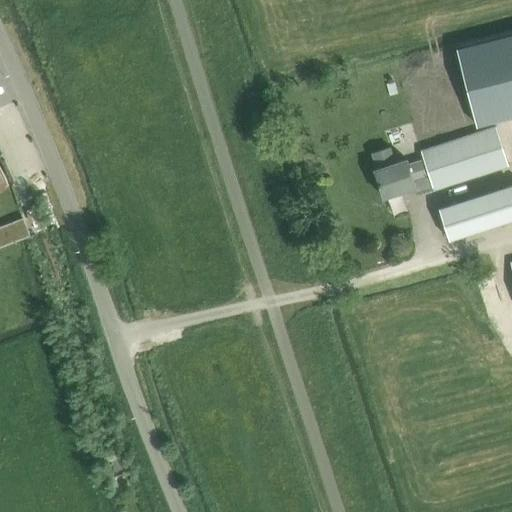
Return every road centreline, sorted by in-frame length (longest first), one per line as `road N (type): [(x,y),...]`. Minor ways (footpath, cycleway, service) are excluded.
road 1 (unknown): [(157,0),(322,511)]
road 2 (unclassified): [(185,511),(0,30)]
